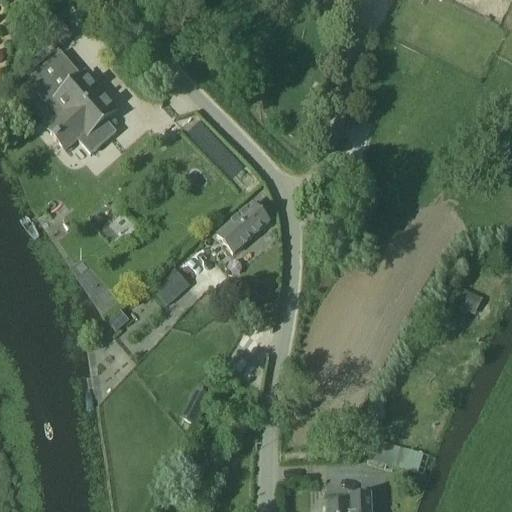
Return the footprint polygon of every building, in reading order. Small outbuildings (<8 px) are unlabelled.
[(111,114),(82,76),(78,80),(60,58),(24,84),(58,122),(46,132),(65,154),(80,141),(90,154),(112,134),(101,122),(111,114)] [(332,204),(318,201),(316,211),(330,214),(332,204)] [(231,258),(267,227),(251,209),(215,240),(231,258)] [(151,292),(165,309),(188,290),(173,273),(151,292)] [(474,318),(482,302),(462,292),(454,308),(474,318)] [(195,391),(180,421),(192,427),(208,398),(195,391)] [(422,457),(372,442),(367,461),(417,475),(422,457)] [(347,510),(347,509),(325,510),(324,511),(368,511),(368,500),(348,502),(348,510),(347,510)]
